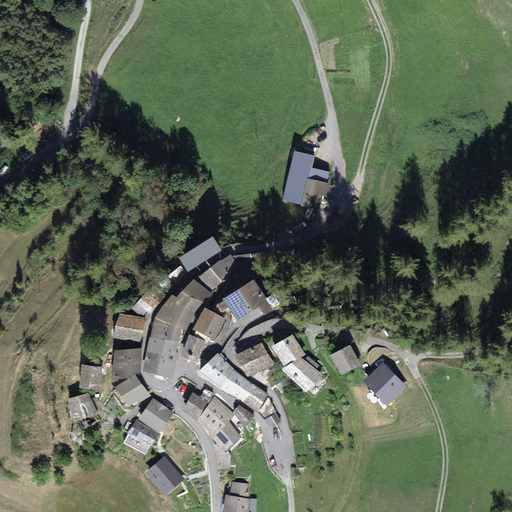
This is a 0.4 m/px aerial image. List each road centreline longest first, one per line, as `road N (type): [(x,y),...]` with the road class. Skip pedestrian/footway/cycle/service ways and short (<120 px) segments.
road 1 (residential): [(335,207),(295,240),(233,250),(164,299),(142,367),(167,393)]
road 2 (track): [(244,340),(276,323),(405,353),(478,353),(511,344)]
road 3 (track): [(335,207),(385,82),(389,56),(370,0)]
road 4 (unclassified): [(294,0),(322,71),(335,207)]
road 5 (track): [(405,353),(441,431),(436,511)]
road 6 (residential): [(167,393),(184,373),(246,407),(282,455)]
road 7 (unclassified): [(66,136),(82,121),(102,63),(139,0)]
road 8 (track): [(84,0),(66,136)]
road 9 (residential): [(167,393),(207,444),(216,511)]
road 10 (residential): [(229,356),(274,395),(288,446),(282,455)]
